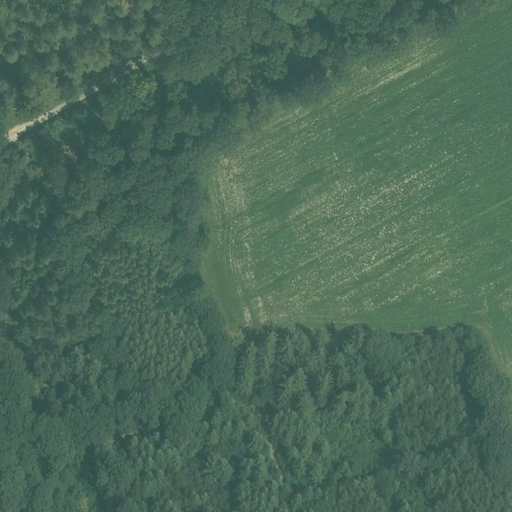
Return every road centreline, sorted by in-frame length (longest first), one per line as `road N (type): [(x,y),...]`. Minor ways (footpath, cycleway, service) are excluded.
road 1 (track): [(9,462),(45,449),(359,401),(380,410),(405,465)]
road 2 (track): [(261,417),(284,491),(296,498),(478,438),(508,441)]
road 3 (unclassified): [(0,154),(35,122),(237,0)]
